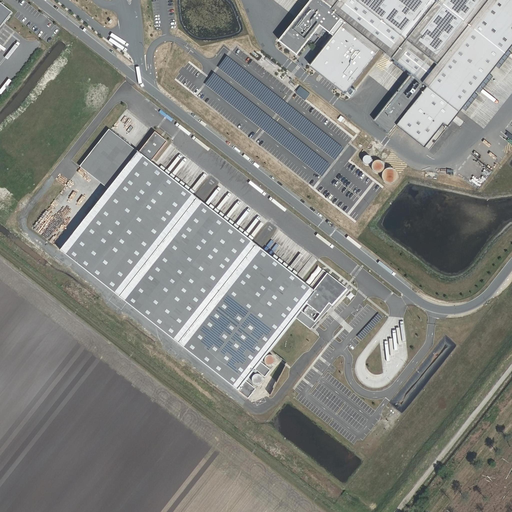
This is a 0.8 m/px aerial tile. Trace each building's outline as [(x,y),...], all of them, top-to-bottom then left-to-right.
[(511,0),(310,0),(280,39),(299,54),(322,25),(332,32),(343,18),(347,20),(311,66),(347,94),(382,50),(412,73),(374,120),(391,133),(398,124),(426,146),(445,123),(449,127),(511,47),(511,0)] [(0,39),(16,19),(0,5),(0,39)] [(335,161),(345,150),(228,57),(218,69),(335,161)] [(322,178),(332,166),(215,74),(205,85),(322,178)] [(301,85),(296,92),(306,99),(311,93),(301,85)] [(139,155),(110,132),(82,167),(111,190),(62,251),(248,399),(256,389),(247,382),(256,370),(265,378),(271,371),(262,363),(302,313),(315,324),(330,304),(333,306),(348,290),(324,270),(310,287),(296,276),(298,273),(270,250),(268,254),(242,233),(244,230),(217,208),(214,212),(191,194),(194,191),(163,167),(160,170),(150,163),(167,142),(156,134),(139,155)] [(374,163),(373,165),(373,167),(373,169),(373,171),(375,173),(377,174),(379,175),(381,174),(383,173),(384,172),(385,170),(386,168),(385,166),(384,164),(382,162),(380,162),(378,162),(376,162),(374,163)] [(385,173),(383,175),(383,178),(383,180),(384,183),(386,184),(389,186),(391,186),(394,185),(396,184),(398,182),(399,179),(399,177),(398,174),(397,172),(394,170),(392,170),(389,170),(387,171),(385,173)] [(271,367),(273,367),(274,366),(276,365),(277,363),(277,361),(276,360),(276,358),(274,357),(273,357),(271,356),(269,357),(268,358),(267,359),(266,361),(266,362),(267,364),(268,365),(269,366),(271,367)] [(254,384),(255,386),(257,386),(259,387),(260,386),(262,385),(263,384),(264,382),(264,380),(263,379),(262,377),(261,376),(259,375),(257,376),(255,376),(254,378),(253,379),(253,381),(253,383),(254,384)]
